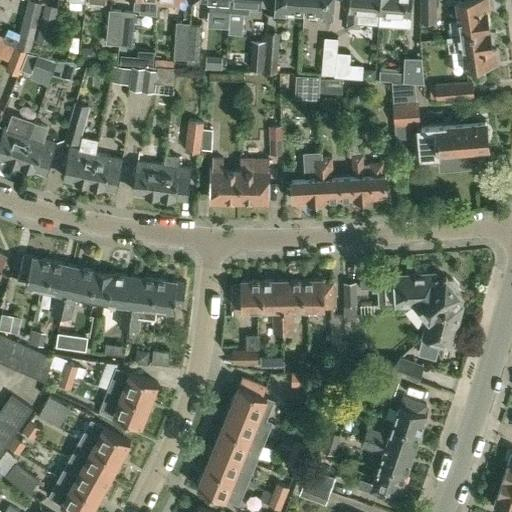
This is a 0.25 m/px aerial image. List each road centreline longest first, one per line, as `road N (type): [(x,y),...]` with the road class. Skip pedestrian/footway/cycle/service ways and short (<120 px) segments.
road 1 (residential): [(213,238),(511,226)]
road 2 (residential): [(135,511),(194,377),(213,238)]
road 3 (unclassified): [(440,511),(511,292)]
road 4 (residential): [(0,196),(94,224),(213,238)]
